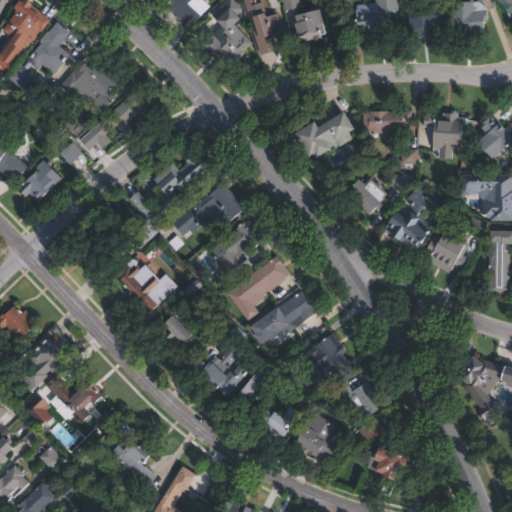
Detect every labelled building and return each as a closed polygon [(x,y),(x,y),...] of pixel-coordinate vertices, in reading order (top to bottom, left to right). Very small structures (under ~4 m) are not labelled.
[(0,0),(8,0),(0,16),(0,0)] [(24,0),(26,0),(41,11),(40,12),(50,20),(41,32),(40,31),(35,37),(37,37),(33,42),(33,41),(23,54),(22,54),(6,75),(0,70),(0,55),(14,37),(4,29),(16,14),(12,11),(20,0),(23,2),(24,0)] [(188,0),(190,2),(191,0),(203,0),(210,6),(197,21),(193,18),(186,26),(166,7),(171,1),(170,0),(188,0)] [(281,0),(284,10),(300,6),(298,0),(281,0)] [(398,0),(402,30),(370,34),(370,28),(359,29),(358,15),(365,15),(365,9),(377,8),(376,0),(398,0)] [(434,30),(426,31),(426,30),(416,32),(412,4),(438,0),(442,24),(434,25),(434,30)] [(492,0),(496,8),(490,11),(488,10),(488,18),(486,18),(486,35),(453,35),(453,3),(479,2),(478,0),(492,0)] [(511,0),(511,18),(498,1),(497,0),(511,0)] [(279,49),(261,55),(253,31),(257,30),(252,14),(274,8),(280,28),(273,31),(275,36),(279,49)] [(324,39),(302,45),(296,24),(299,23),(297,16),(322,10),(325,24),(320,26),(324,39)] [(223,15),(229,21),(230,19),(242,31),(239,35),(248,44),(236,57),(209,30),(223,15)] [(57,22),(71,33),(60,46),(70,55),(53,75),(41,64),(37,69),(33,66),(29,71),(36,77),(32,83),(41,91),(32,102),(20,92),(22,90),(8,79),(21,64),(21,65),(27,58),(28,59),(42,43),(40,41),(48,32),(49,32),(57,22)] [(87,56),(118,85),(109,94),(115,99),(101,114),(72,88),(67,94),(59,87),(73,72),(75,74),(83,66),(80,64),(87,56)] [(151,110),(145,115),(141,111),(128,123),(133,128),(122,138),(114,129),(106,136),(111,142),(103,149),(98,142),(89,149),(81,140),(136,92),(151,110)] [(65,101),(52,114),(45,107),(58,94),(65,101)] [(397,129),(397,137),(385,137),(385,133),(373,133),(373,132),(364,132),(364,113),(372,113),(372,112),(413,112),(413,125),(406,125),(406,129),(397,129)] [(467,118),(467,128),(463,128),(462,152),(453,151),(453,160),(440,159),(441,150),(433,150),(434,128),(425,128),(426,112),(459,113),(459,118),(467,118)] [(345,114),(354,129),(340,138),(343,144),(313,164),(295,136),(299,134),(296,129),(303,124),(307,129),(316,122),(319,126),(330,119),(333,122),(345,114)] [(86,127),(77,137),(65,126),(74,116),(86,127)] [(63,133),(49,147),(36,134),(43,127),(40,123),(46,117),(63,133)] [(489,120),(491,123),(494,121),(497,125),(502,120),(508,128),(509,127),(511,130),(511,148),(506,154),(482,126),(489,120)] [(59,152),(69,164),(82,153),(73,141),(59,152)] [(0,148),(10,158),(1,168),(0,167),(0,148)] [(208,171),(201,177),(203,180),(196,186),(194,182),(178,196),(184,202),(156,226),(148,216),(169,198),(154,180),(173,163),(179,170),(188,163),(186,161),(194,154),(208,171)] [(61,179),(37,203),(29,195),(26,198),(18,189),(38,169),(37,168),(44,161),(61,179)] [(411,185),(403,195),(390,184),(398,174),(411,185)] [(511,175),(511,221),(490,221),(490,214),(489,214),(489,206),(485,206),(484,175),(511,175)] [(358,178),(366,185),(371,179),(378,185),(380,183),(384,187),(382,189),(388,195),(385,198),(386,199),(383,202),(386,204),(376,215),(348,190),(358,178)] [(221,186),(243,212),(232,222),(231,221),(221,229),(209,215),(183,237),(172,224),(200,200),(201,202),(221,186)] [(449,208),(442,218),(431,209),(428,213),(427,212),(424,216),(427,218),(429,216),(438,223),(416,252),(402,241),(401,242),(394,237),(394,236),(386,230),(398,214),(407,221),(413,214),(415,215),(419,210),(410,203),(422,187),(449,208)] [(132,224),(107,247),(90,229),(95,224),(89,217),(117,192),(132,208),(124,215),(132,224)] [(154,209),(145,217),(130,200),(139,192),(154,209)] [(488,226),(483,239),(463,230),(469,217),(488,226)] [(158,233),(147,244),(136,234),(148,222),(158,233)] [(112,244),(90,226),(74,246),(96,264),(112,244)] [(241,226),(255,246),(244,254),(253,266),(223,288),(216,278),(226,271),(211,251),(213,250),(213,249),(218,244),(219,245),(236,233),(235,230),(241,226)] [(511,231),(511,257),(510,270),(511,270),(511,276),(510,283),(511,283),(511,296),(488,296),(488,285),(491,285),(491,276),(490,276),(490,271),(491,271),(492,260),(488,259),(488,249),(491,249),(491,244),(492,244),(492,231),(511,231)] [(471,244),(464,256),(467,257),(462,269),(457,266),(454,272),(443,267),(442,269),(430,263),(433,258),(426,255),(434,240),(443,244),(448,232),(471,244)] [(158,256),(166,264),(156,275),(142,260),(136,266),(141,272),(134,278),(143,287),(154,277),(159,282),(167,275),(179,287),(152,313),(117,277),(154,240),(164,250),(158,256)] [(287,281),(270,293),(269,291),(261,297),(247,278),(277,257),(290,275),(286,279),(287,281)] [(318,314),(289,333),(287,330),(263,346),(251,328),(303,292),(318,314)] [(261,313),(245,326),(237,315),(254,303),(261,313)] [(0,321),(15,306),(23,314),(26,311),(35,320),(31,323),(35,327),(20,342),(0,321)] [(194,336),(184,346),(165,327),(174,317),(194,336)] [(349,363),(334,374),(330,369),(317,378),(302,358),(333,334),(347,353),(344,355),(349,363)] [(68,359),(37,387),(23,372),(38,358),(34,354),(50,340),(68,359)] [(231,359),(226,365),(242,379),(227,396),(217,388),(215,390),(200,378),(212,364),(210,363),(216,356),(219,359),(224,353),(231,359)] [(485,360),(511,368),(511,383),(489,376),(484,385),(504,411),(490,421),(465,386),(469,379),(465,376),(475,362),(480,367),(485,360)] [(275,374),(257,399),(252,396),(248,402),(239,395),(261,364),(275,374)] [(86,372),(99,386),(95,390),(102,397),(94,404),(91,401),(87,405),(90,408),(83,415),(79,411),(68,422),(56,409),(57,409),(50,401),(53,398),(43,388),(53,378),(63,388),(72,380),(75,383),(86,372)] [(347,381),(353,390),(369,381),(372,387),(375,386),(378,391),(377,392),(381,399),(377,401),(381,408),(363,418),(349,394),(341,399),(335,388),(347,381)] [(0,402),(8,412),(0,418),(0,402)] [(306,413),(298,426),(293,422),(285,434),(262,419),(269,409),(274,413),(276,410),(285,415),(292,404),(306,413)] [(341,443),(330,462),(318,455),(318,456),(297,443),(316,412),(338,425),(337,427),(342,430),(336,440),(341,443)] [(385,432),(366,443),(358,429),(377,418),(385,432)] [(43,435),(31,447),(22,437),(34,426),(43,435)] [(153,439),(152,441),(153,442),(149,447),(153,451),(143,464),(145,466),(147,465),(158,475),(147,488),(136,479),(138,476),(110,453),(119,444),(125,449),(135,436),(139,439),(145,432),(153,439)] [(8,457),(0,464),(0,438),(3,436),(13,447),(5,454),(8,457)] [(63,459),(51,470),(39,456),(51,445),(63,459)] [(411,457),(407,467),(405,466),(399,481),(384,475),(385,473),(377,470),(380,460),(376,459),(381,445),(411,457)] [(29,482),(22,489),(19,486),(11,494),(13,496),(7,503),(0,495),(0,479),(15,464),(25,474),(23,476),(29,482)] [(197,470),(218,483),(199,511),(186,511),(183,510),(185,507),(177,502),(184,490),(176,485),(182,476),(190,481),(197,470)] [(56,496),(38,511),(14,511),(13,510),(42,482),(56,496)] [(101,501),(91,511),(82,511),(80,510),(95,495),(101,501)] [(254,511),(255,509),(226,496),(217,511),(254,511)]
